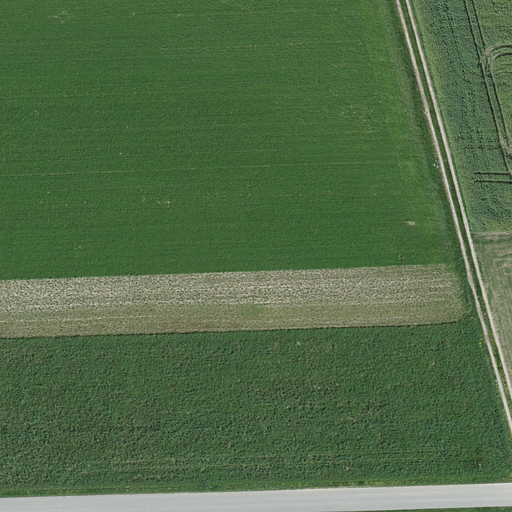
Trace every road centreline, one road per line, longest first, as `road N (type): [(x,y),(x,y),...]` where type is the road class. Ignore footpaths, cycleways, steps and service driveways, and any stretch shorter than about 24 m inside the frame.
road 1 (unclassified): [(511,494),(0,508)]
road 2 (track): [(511,410),(398,0)]
